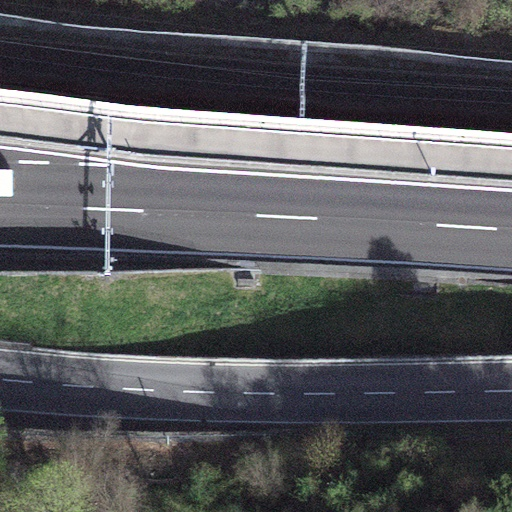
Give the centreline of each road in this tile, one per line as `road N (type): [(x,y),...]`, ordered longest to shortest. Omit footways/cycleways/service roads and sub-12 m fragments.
road 1 (motorway): [(511,234),(0,205)]
road 2 (tertiary): [(0,380),(181,393),(511,389)]
